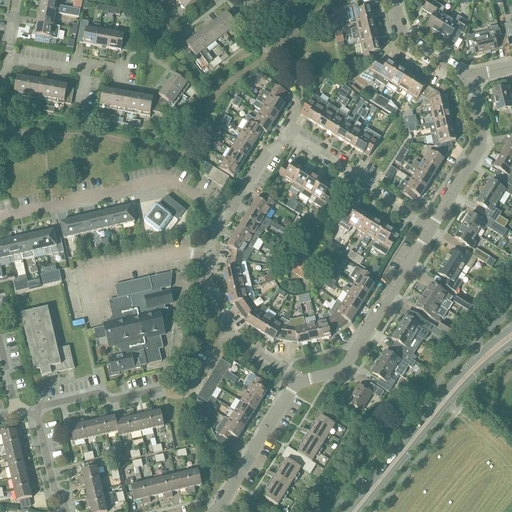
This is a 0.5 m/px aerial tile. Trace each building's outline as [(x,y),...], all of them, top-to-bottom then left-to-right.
[(41,0),(39,11),(56,14),(58,1),(52,0),(41,0)] [(196,0),(179,0),(178,1),(185,10),(197,1),(196,0)] [(270,0),(254,0),(255,9),(271,8),(270,0)] [(420,9),(423,3),(418,0),(415,5),(420,9)] [(427,28),(437,34),(448,18),(442,14),(445,9),(430,0),(428,0),(423,9),(434,16),(427,28)] [(350,24),(355,23),(372,19),(368,3),(347,8),(350,24)] [(158,15),(164,11),(163,10),(160,7),(155,11),(158,15)] [(53,26),(56,14),(39,11),(37,23),(53,26)] [(217,21),(226,34),(236,26),(226,13),(217,21)] [(454,22),(448,18),(437,34),(449,41),(449,40),(455,44),(462,34),(465,36),(468,23),(458,16),(454,22)] [(358,34),(374,30),(372,19),(355,23),(357,29),(351,30),(352,35),(358,34)] [(96,47),(99,31),(87,28),(88,22),(81,21),(77,43),(96,47)] [(216,41),(226,34),(217,21),(206,28),(216,41)] [(59,27),(53,26),(37,23),(35,36),(36,36),(35,42),(49,44),(50,39),(56,40),(59,27)] [(465,37),(468,49),(474,48),(475,55),(496,50),(494,40),(500,39),(498,26),(487,29),(488,33),(471,37),(471,36),(465,37)] [(206,49),(216,41),(206,28),(196,36),(206,49)] [(360,45),(377,41),(374,30),(358,34),(352,35),(353,41),(359,40),(360,45)] [(109,49),(112,33),(99,31),(96,47),(109,49)] [(112,33),(109,49),(127,52),(129,40),(123,39),(124,35),(112,33)] [(195,57),(206,49),(196,36),(185,44),(195,57)] [(377,41),(360,45),(364,62),(376,59),(375,53),(379,52),(377,41)] [(397,68),(388,62),(388,63),(383,60),(358,79),(370,86),(374,80),(386,87),(388,83),(397,68)] [(388,83),(386,87),(385,88),(395,93),(397,89),(407,74),(397,68),(388,83)] [(407,95),(416,80),(407,74),(397,89),(395,93),(398,94),(401,94),(402,92),(407,95)] [(166,86),(181,97),(189,86),(173,75),(166,86)] [(14,95),(26,98),(29,79),(17,77),(14,95)] [(38,100),(40,100),(43,82),(29,79),(26,98),(38,100)] [(423,101),(425,99),(426,100),(427,98),(432,90),(416,80),(407,95),(413,99),(412,101),(417,105),(423,101)] [(56,84),(43,82),(40,100),(52,103),(56,84)] [(66,89),(67,86),(56,84),(52,103),(64,104),(71,105),(74,90),(66,89)] [(343,87),(341,90),(348,94),(350,91),(346,87),(345,86),(344,85),(343,87)] [(174,107),(181,97),(166,86),(158,96),(161,98),(170,105),(174,107)] [(256,101),(262,105),(263,106),(278,115),(284,105),(283,105),(286,99),(284,98),(287,94),(273,86),(271,90),(273,91),(270,96),(263,91),(256,101)] [(510,109),(511,113),(511,101),(511,102),(507,88),(492,92),(497,112),(510,109)] [(115,92),(103,90),(99,108),(111,110),(115,92)] [(425,107),(429,106),(431,113),(448,109),(445,98),(441,99),(440,95),(432,90),(427,98),(426,100),(425,99),(423,101),(425,107)] [(129,94),(115,92),(111,110),(126,113),(129,94)] [(141,96),(129,94),(126,113),(138,115),(141,96)] [(153,98),(141,96),(138,115),(149,117),(150,112),(152,102),(153,98)] [(315,125),(326,107),(327,108),(329,105),(315,96),(311,102),(310,101),(301,115),(306,118),(306,119),(307,119),(315,125)] [(159,102),(158,102),(163,114),(165,111),(170,105),(161,98),(159,102)] [(378,100),(375,105),(384,111),(387,107),(387,106),(378,100)] [(278,115),(263,106),(262,105),(256,101),(253,106),(260,110),(257,115),(272,124),(278,115)] [(152,102),(150,112),(163,114),(158,102),(157,103),(152,102)] [(170,105),(165,111),(173,116),(177,110),(174,107),(170,105)] [(326,107),(315,125),(325,131),(334,116),(335,116),(338,111),(329,105),(327,108),(326,107)] [(387,107),(384,111),(394,116),(396,112),(397,112),(387,106),(387,107)] [(360,117),(364,110),(361,108),(357,114),(356,114),(349,125),(344,122),(334,137),(344,143),(353,128),(357,122),(360,117)] [(433,123),(450,120),(448,109),(431,113),(432,118),(427,120),(428,125),(433,123)] [(334,116),(325,131),(334,137),(344,122),(347,116),(338,111),(335,116),(334,116)] [(266,134),(272,124),(257,115),(254,120),(248,116),(245,120),(247,121),(249,122),(250,123),(251,123),(252,124),(262,131),(264,132),(266,134)] [(409,129),(416,127),(414,116),(403,119),(404,126),(408,125),(409,129)] [(436,134),(453,130),(450,120),(433,123),(428,125),(424,125),(426,131),(429,130),(431,135),(436,134)] [(252,124),(251,123),(250,123),(249,122),(247,121),(241,131),(256,140),(258,137),(259,138),(261,138),(264,132),(262,131),(252,124)] [(353,149),(362,134),(357,131),(361,125),(357,122),(353,128),(344,143),(353,149)] [(416,127),(409,129),(411,140),(419,138),(416,127)] [(363,134),(362,134),(353,149),(362,155),(363,154),(368,157),(380,138),(366,129),(363,134)] [(436,134),(431,135),(433,146),(433,147),(437,148),(451,149),(452,147),(451,142),(455,141),(453,130),(436,134)] [(251,150),(256,140),(241,131),(236,141),(251,150)] [(251,150),(236,141),(231,138),(228,142),(233,145),(230,150),(245,159),(251,150)] [(500,157),(511,164),(511,149),(507,146),(500,157)] [(422,161),(437,170),(443,161),(451,149),(437,148),(433,155),(428,151),(422,161)] [(239,168),(245,159),(230,150),(224,159),(239,168)] [(239,168),(224,159),(219,157),(217,161),(221,164),(218,169),(233,178),(239,168)] [(511,164),(500,157),(494,168),(499,171),(495,177),(504,183),(511,187),(511,164)] [(431,180),(437,170),(422,161),(419,165),(415,163),(412,168),(416,170),(431,180)] [(207,179),(213,169),(205,163),(201,170),(204,172),(202,176),(207,179)] [(293,184),(302,170),(292,163),(289,168),(285,165),(278,175),(293,184)] [(425,189),(431,180),(416,170),(412,168),(409,172),(413,175),(410,180),(425,189)] [(212,182),(218,172),(213,169),(207,179),(212,182)] [(300,193),(302,190),(311,176),(302,170),(293,184),(291,188),(300,193)] [(217,185),(224,175),(218,172),(212,182),(217,185)] [(224,175),(217,185),(222,189),(229,178),(224,175)] [(309,200),(312,196),(321,182),(311,176),(302,190),(300,193),(300,194),(309,200)] [(420,198),(425,189),(410,180),(408,184),(403,181),(397,192),(412,201),(415,196),(420,199),(420,198)] [(321,182),(312,196),(316,199),(313,204),(322,210),(332,195),(327,192),(330,187),(321,182)] [(500,189),(490,182),(483,193),(498,202),(504,192),(511,197),(511,187),(504,183),(500,189)] [(494,209),(498,202),(483,193),(476,204),(487,211),(483,217),(494,224),(495,224),(501,213),(494,209)] [(251,209),(266,218),(275,204),(264,197),(261,202),(257,199),(251,209)] [(165,202),(161,208),(158,206),(157,206),(157,205),(156,205),(155,206),(144,220),(144,221),(144,222),(144,223),(145,223),(157,233),(158,233),(159,234),(160,234),(161,233),(167,225),(172,220),(172,219),(172,218),(172,217),(171,216),(175,219),(179,213),(165,202)] [(356,230),(365,215),(350,206),(338,227),(348,233),(351,227),(356,230)] [(120,210),(124,226),(134,223),(131,207),(120,210)] [(251,209),(245,219),(260,228),(263,223),(278,232),(280,227),(272,222),(266,218),(251,209)] [(111,228),(124,226),(120,210),(107,213),(111,228)] [(298,233),(304,223),(312,228),(321,214),(316,211),(310,221),(307,219),(304,222),(300,219),(293,230),(298,233)] [(99,231),(111,228),(107,213),(96,215),(99,231)] [(88,234),(99,231),(96,215),(84,218),(88,234)] [(365,236),(375,221),(365,215),(356,230),(365,236)] [(486,227),(486,226),(469,216),(462,228),(476,236),(480,230),(483,232),(486,227)] [(77,237),(88,234),(84,218),(73,221),(77,237)] [(260,228),(245,219),(239,228),(254,237),(258,240),(264,231),(260,228)] [(64,240),(77,237),(73,221),(60,224),(64,240)] [(375,242),(384,227),(375,221),(365,236),(361,244),(365,247),(370,239),(375,242)] [(507,232),(494,224),(490,230),(503,238),(507,232)] [(384,227),(375,242),(371,248),(386,257),(389,251),(399,236),(384,227)] [(258,240),(254,237),(239,228),(233,237),(248,246),(252,249),(258,240)] [(472,242),(476,236),(462,228),(455,239),(472,250),(476,244),(472,242)] [(41,234),(44,250),(56,247),(58,254),(63,252),(60,239),(55,241),(53,231),(41,234)] [(33,253),(44,250),(41,234),(29,237),(33,253)] [(33,253),(29,237),(17,240),(21,256),(22,261),(34,258),(33,253)] [(242,257),(248,246),(233,237),(227,247),(232,250),(231,260),(241,262),(242,257)] [(9,258),(21,256),(17,240),(6,242),(9,258)] [(0,260),(9,258),(6,242),(0,243),(0,260)] [(273,260),(278,252),(275,250),(269,246),(267,250),(268,251),(264,257),(269,260),(273,260)] [(472,257),(476,260),(486,265),(490,258),(477,250),(472,257)] [(476,260),(472,257),(463,252),(460,257),(451,252),(444,263),(460,273),(464,267),(470,270),(476,260)] [(223,271),(226,282),(242,278),(248,277),(247,272),(241,274),(240,268),(241,262),(231,260),(227,259),(225,266),(226,266),(225,271),(223,271)] [(342,259),(339,265),(344,268),(348,263),(342,259)] [(456,280),(460,273),(444,263),(437,274),(446,280),(443,286),(455,293),(462,283),(456,280)] [(353,286),(368,295),(374,286),(373,285),(376,280),(362,272),(362,271),(356,268),(350,278),(356,282),(353,286)] [(43,274),(41,275),(44,287),(62,282),(60,272),(59,271),(56,271),(50,273),(43,274)] [(163,327),(167,326),(168,309),(165,310),(161,290),(171,287),(172,273),(114,286),(117,299),(108,301),(112,316),(108,322),(108,323),(103,324),(104,328),(93,330),(96,341),(106,339),(109,349),(114,348),(120,351),(121,356),(108,359),(110,366),(107,367),(110,378),(119,375),(119,373),(140,368),(140,367),(162,362),(159,349),(163,348),(160,336),(165,335),(163,327)] [(228,293),(245,289),(251,288),(248,277),(242,278),(226,282),(228,293)] [(29,290),(26,279),(13,282),(16,293),(29,290)] [(424,297),(448,312),(452,306),(448,304),(452,298),(431,285),(424,297)] [(362,305),(368,295),(353,286),(350,290),(345,287),(342,292),(347,295),(362,305)] [(242,311),(251,305),(256,301),(254,298),(253,293),(246,295),(245,289),(228,293),(231,304),(236,303),(242,311)] [(283,299),(286,294),(279,290),(276,295),(283,299)] [(357,314),(362,305),(347,295),(341,305),(357,314)] [(469,311),(473,304),(458,295),(454,302),(469,311)] [(443,319),(448,312),(424,297),(416,309),(437,322),(440,317),(443,319)] [(357,314),(341,305),(337,302),(331,312),(328,314),(329,315),(331,318),(338,327),(345,321),(350,324),(357,314)] [(245,324),(254,330),(264,316),(267,310),(263,307),(259,313),(254,309),(251,305),(242,311),(248,319),(245,324)] [(57,350),(47,309),(48,309),(48,308),(20,315),(21,315),(34,372),(40,371),(41,377),(75,369),(74,369),(69,347),(57,350)] [(405,318),(399,329),(414,339),(421,343),(422,341),(424,342),(428,334),(427,333),(431,326),(424,322),(419,318),(412,314),(408,320),(405,318)] [(329,333),(338,327),(331,318),(329,315),(322,316),(323,322),(315,324),(319,341),(330,338),(329,333)] [(264,336),(273,321),(264,316),(254,330),(264,336)] [(286,338),(288,328),(289,323),(282,319),(278,324),(273,321),(264,336),(273,342),(276,337),(286,338)] [(309,343),(305,326),(303,319),(293,321),(290,321),(289,328),(288,328),(286,338),(296,340),(298,346),(309,343)] [(452,338),(456,331),(442,322),(438,330),(452,338)] [(309,343),(319,341),(315,324),(305,326),(309,343)] [(399,329),(392,340),(403,347),(399,353),(411,360),(413,356),(417,350),(421,343),(414,339),(399,329)] [(411,360),(399,353),(397,352),(393,358),(384,353),(377,363),(393,373),(402,378),(408,368),(412,370),(416,363),(414,362),(411,360)] [(227,373),(231,366),(220,360),(216,366),(227,373)] [(389,379),(393,373),(377,363),(371,374),(380,380),(377,385),(389,393),(396,383),(389,379)] [(223,379),(227,373),(216,366),(212,372),(223,379)] [(221,382),(223,379),(212,372),(208,379),(219,385),(218,387),(221,389),(224,384),(221,382)] [(228,372),(225,378),(235,384),(238,379),(228,372)] [(246,393),(261,402),(270,388),(254,378),(249,388),(245,386),(242,391),(246,393)] [(215,391),(217,389),(218,387),(219,385),(208,379),(205,385),(215,391)] [(220,391),(217,389),(215,391),(205,385),(201,391),(211,397),(213,394),(216,396),(220,391)] [(384,393),(371,385),(367,392),(358,386),(348,403),(361,411),(371,395),(380,400),(384,393)] [(207,404),(211,397),(201,391),(197,397),(207,404)] [(255,411),(261,402),(246,393),(240,402),(255,411)] [(249,421),(255,411),(240,402),(234,412),(249,421)] [(149,415),(153,431),(164,428),(160,413),(152,414),(151,410),(148,411),(149,415)] [(142,433),(153,431),(149,415),(148,411),(144,412),(145,416),(138,418),(142,433)] [(243,430),(249,421),(234,412),(228,421),(243,430)] [(118,433),(115,423),(114,418),(107,420),(106,415),(102,416),(103,421),(107,436),(118,433)] [(129,415),(126,416),(127,420),(131,436),(142,433),(138,418),(131,419),(130,415),(129,415)] [(97,438),(107,436),(103,421),(102,416),(98,417),(100,422),(93,423),(97,438)] [(127,420),(126,416),(122,417),(123,421),(115,423),(118,433),(119,438),(131,436),(127,420)] [(314,427),(329,435),(335,426),(320,417),(314,427)] [(97,438),(93,423),(84,425),(83,421),(80,422),(81,426),(85,441),(97,438)] [(238,440),(243,430),(228,421),(225,426),(222,424),(216,434),(229,442),(233,437),(238,440)] [(73,444),(85,441),(81,426),(80,422),(76,422),(77,427),(69,429),(73,444)] [(323,444),(329,435),(314,427),(310,434),(309,435),(323,444)] [(3,446),(23,441),(22,438),(18,439),(16,431),(1,435),(3,446)] [(318,453),(323,444),(309,435),(308,436),(303,444),(318,453)] [(6,458),(21,454),(20,447),(24,445),(23,441),(3,446),(6,458)] [(312,463),(318,453),(303,444),(297,454),(312,463)] [(312,463),(297,454),(288,448),(282,458),(286,460),(301,469),(311,475),(317,466),(312,463)] [(9,469),(28,464),(27,460),(23,461),(21,454),(6,458),(9,469)] [(295,478),(301,469),(286,460),(281,469),(295,478)] [(11,480),(27,477),(25,469),(29,468),(28,464),(9,469),(11,480)] [(80,485),(99,480),(97,468),(81,472),(83,479),(79,480),(80,485)] [(289,487),(295,478),(281,469),(276,477),(275,478),(289,487)] [(187,474),(191,494),(195,493),(194,489),(202,487),(198,471),(187,474)] [(187,495),(191,494),(187,474),(175,477),(179,492),(186,490),(187,495)] [(14,491),(33,486),(33,483),(28,484),(27,477),(11,480),(14,491)] [(171,494),(179,492),(175,477),(164,479),(169,499),(172,498),(171,494)] [(284,497),(289,487),(275,478),(274,480),(269,488),(284,497)] [(165,500),(169,499),(164,479),(153,482),(157,497),(164,496),(165,500)] [(86,494),(102,491),(99,480),(80,485),(80,488),(85,487),(86,494)] [(149,499),(157,497),(153,482),(142,484),(147,504),(150,503),(149,499)] [(142,484),(132,487),(131,487),(134,503),(142,501),(143,505),(147,504),(142,484)] [(33,486),(14,491),(16,502),(32,498),(30,491),(34,490),(33,486)] [(278,507),(284,497),(269,488),(263,498),(278,507)] [(85,507),(105,502),(102,491),(86,494),(88,502),(84,503),(85,507)] [(107,511),(105,502),(85,507),(86,510),(90,509),(90,511),(107,511)]
